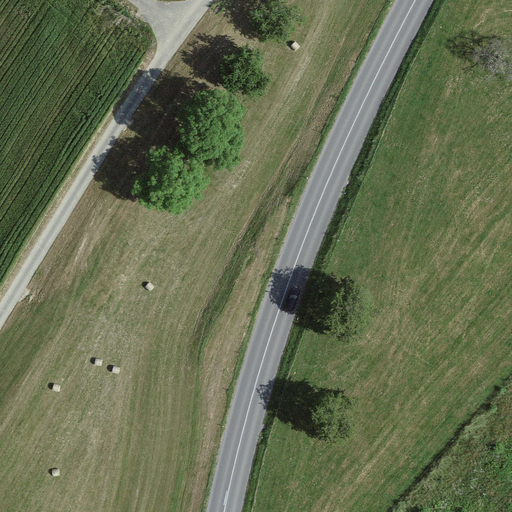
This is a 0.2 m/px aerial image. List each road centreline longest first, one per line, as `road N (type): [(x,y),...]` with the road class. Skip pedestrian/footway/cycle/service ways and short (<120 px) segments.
road 1 (secondary): [(415,0),(299,254),(224,511)]
road 2 (track): [(0,323),(204,0)]
